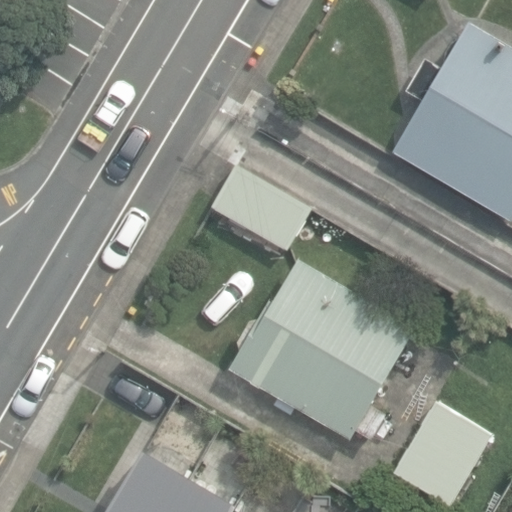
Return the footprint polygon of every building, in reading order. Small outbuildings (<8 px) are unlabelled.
[(0,0),(0,27),(16,16),(25,0),(0,0)] [(397,149),(511,216),(511,44),(472,21),(444,68),(428,59),(411,89),(426,98),(397,149)] [(217,205),(291,247),(314,207),(240,165),(217,205)] [(232,366),(355,437),(360,428),(374,436),(388,413),(373,404),(419,326),(301,257),(277,298),(273,296),(261,317),(254,319),(241,341),(243,347),(232,366)] [(397,471),(453,504),(495,433),(439,400),(397,471)] [(230,511),(229,511),(235,502),(140,445),(100,511),(230,511)]
